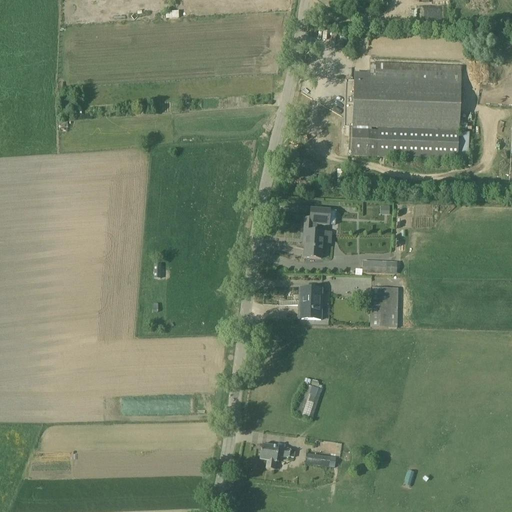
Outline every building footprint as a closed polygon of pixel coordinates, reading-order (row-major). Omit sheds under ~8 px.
[(458,133),(462,67),(370,64),(370,71),(370,81),(354,81),(353,127),(351,157),(387,159),(458,162),(458,159),(468,159),(468,150),(469,133),(458,133)] [(237,106),(250,106),(250,97),(237,96),(237,106)] [(304,259),(321,260),(322,260),(323,234),(317,233),(317,225),(329,226),(330,212),(311,211),(310,221),(309,221),(305,220),(303,240),(306,240),(306,246),(305,246),(304,259)] [(297,223),(285,222),(285,234),(292,234),(292,224),(299,224),(299,232),(302,232),(302,218),(297,218),(297,223)] [(397,264),(391,263),(363,262),(363,275),(396,276),(397,264)] [(321,290),(299,290),(299,301),(303,301),(302,306),(301,321),(320,322),(321,290)] [(398,290),(389,290),(371,290),(370,329),(388,329),(397,330),(398,290)] [(323,392),(304,385),(294,413),(312,420),(323,392)] [(295,451),(291,451),(291,450),(261,446),(259,461),(267,462),(266,470),(274,471),(275,464),(276,464),(277,457),(289,459),(289,458),(294,459),(295,451)] [(336,458),(306,454),(305,465),(334,469),(336,458)]
